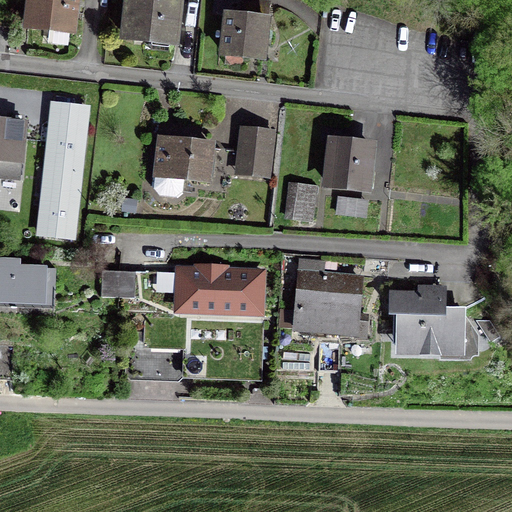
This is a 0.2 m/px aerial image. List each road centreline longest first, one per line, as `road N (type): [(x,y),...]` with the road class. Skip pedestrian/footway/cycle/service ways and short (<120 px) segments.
road 1 (residential): [(0,61),(472,118),(470,253),(105,243)]
road 2 (residential): [(511,419),(0,400)]
